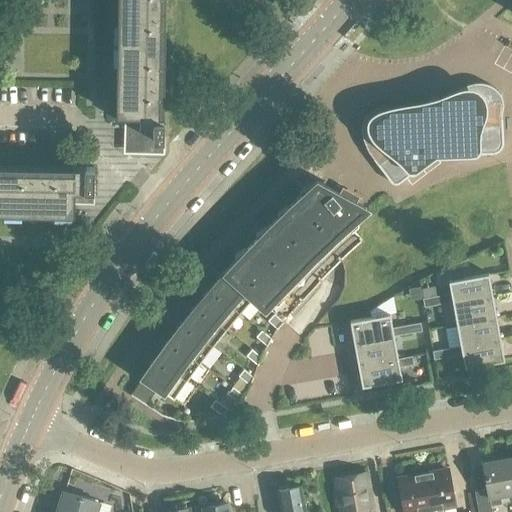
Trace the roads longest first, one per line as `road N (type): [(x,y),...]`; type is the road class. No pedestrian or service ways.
road 1 (unclassified): [(27,425),(108,282),(165,205),(312,44)]
road 2 (residential): [(27,425),(159,475),(270,458)]
road 3 (residential): [(270,458),(511,412)]
road 4 (residential): [(511,86),(472,68),(450,68),(375,87),(312,44)]
road 5 (residential): [(270,458),(262,411),(267,377),(343,364)]
